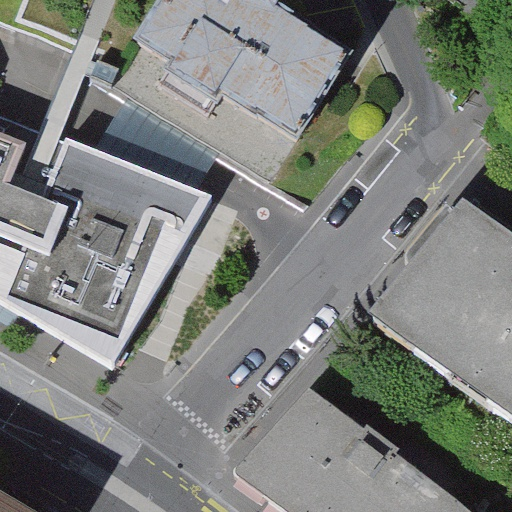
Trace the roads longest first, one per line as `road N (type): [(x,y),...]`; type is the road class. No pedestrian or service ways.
road 1 (residential): [(144,508),(177,453),(437,138)]
road 2 (tertiary): [(0,419),(144,508)]
